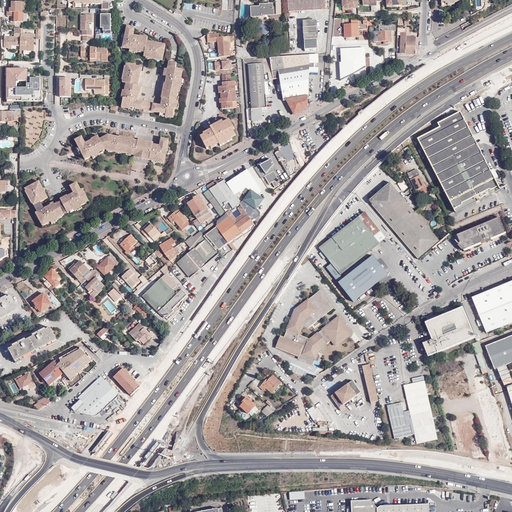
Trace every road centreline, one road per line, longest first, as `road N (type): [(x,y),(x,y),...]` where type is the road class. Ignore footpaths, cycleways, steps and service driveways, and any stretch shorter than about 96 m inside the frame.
road 1 (motorway): [(511,36),(412,91),(325,166),(110,453),(56,511)]
road 2 (motorway): [(97,492),(340,175),(431,100),(511,54)]
road 3 (motorway): [(97,492),(342,184)]
road 4 (motorway): [(201,412),(342,184)]
road 5 (residential): [(511,264),(302,389)]
road 6 (unknown): [(296,511),(297,502),(361,495),(480,506),(488,482)]
road 7 (motorway): [(342,184),(433,105),(511,61)]
road 8 (primary): [(0,282),(165,192)]
road 9 (residential): [(25,165),(44,158),(59,133),(86,115),(186,131)]
road 10 (unclassified): [(140,0),(194,44),(197,78),(186,131)]
road 11 (secondary): [(470,477),(316,462)]
road 12 (motorway): [(119,511),(172,478),(233,466)]
road 13 (residential): [(511,79),(494,89),(487,108),(511,186)]
